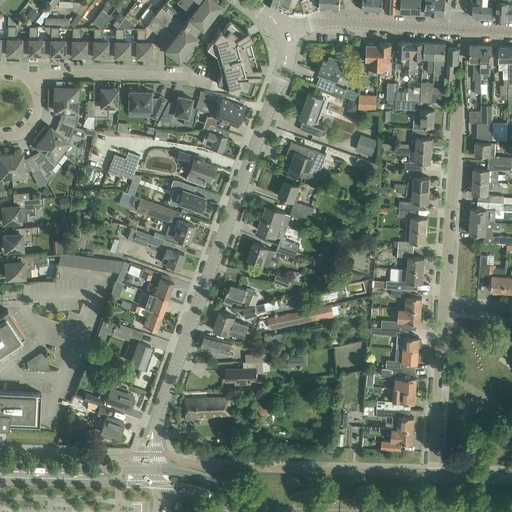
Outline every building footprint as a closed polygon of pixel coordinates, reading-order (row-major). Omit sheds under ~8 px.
[(108,0),(99,13),(93,22),(100,27),(101,27),(105,22),(110,15),(120,0),(108,0)] [(214,0),(201,0),(183,23),(175,33),(176,33),(165,48),(166,49),(166,54),(172,54),(179,59),(197,35),(195,34),(196,33),(195,33),(198,29),(200,27),(201,26),(202,28),(220,4),(214,0)] [(198,0),(185,0),(182,5),(187,9),(193,0),(198,0)] [(319,0),(319,8),(330,8),(330,0),(319,0)] [(330,0),(330,8),(340,9),(340,0),(330,0)] [(362,0),(363,0),(362,10),(372,11),(372,0),(362,0)] [(383,0),(372,0),(372,11),(382,11),(383,0)] [(385,0),(384,11),(396,11),(397,0),(385,0)] [(400,0),(400,12),(410,12),(411,0),(400,0)] [(411,0),(410,12),(421,13),(421,0),(411,0)] [(425,0),(425,13),(435,14),(435,0),(425,0)] [(435,0),(435,14),(445,15),(445,0),(435,0)] [(473,2),(472,17),(482,18),(483,0),(476,0),(477,2),(473,2)] [(488,0),(483,0),(482,18),(492,18),(493,3),(488,3),(488,0)] [(497,0),(498,1),(497,1),(496,19),(507,19),(508,2),(508,0),(497,0)] [(161,7),(150,21),(160,28),(165,25),(175,33),(183,23),(161,7)] [(8,16),(8,39),(7,45),(7,56),(17,56),(17,54),(21,54),(22,45),(29,45),(29,39),(16,39),(16,22),(8,16)] [(213,38),(206,47),(216,54),(221,71),(217,82),(216,82),(226,86),(226,87),(237,91),(239,88),(250,93),(252,86),(256,76),(260,76),(260,66),(257,66),(249,40),(253,38),(247,28),(243,31),(229,20),(222,30),(220,28),(212,38),(213,38)] [(38,26),(29,26),(29,39),(29,45),(29,57),(38,57),(38,54),(43,54),(43,45),(51,46),(51,40),(37,39),(38,26)] [(59,27),(51,27),(51,40),(51,46),(50,57),(60,57),(60,55),(64,55),(65,46),(72,46),(72,40),(59,40),(59,27)] [(73,27),(72,40),(72,46),(72,58),(81,58),(82,55),(86,55),(86,46),(94,47),(94,41),(81,40),(81,27),(73,27)] [(102,28),(94,28),(94,41),(94,47),(93,58),(103,58),(103,56),(108,56),(108,47),(115,47),(115,41),(102,41),(102,28)] [(116,28),(115,41),(115,47),(115,59),(125,59),(125,56),(129,56),(129,47),(137,47),(137,42),(124,41),(124,28),(116,28)] [(137,47),(136,59),(146,59),(146,57),(151,57),(151,48),(158,48),(159,42),(145,42),(145,29),(137,29),(137,42),(137,47)] [(404,40),(401,40),(400,41),(399,41),(398,57),(403,57),(402,72),(409,72),(410,42),(405,41),(404,40)] [(379,43),(378,68),(390,69),(391,54),(391,43),(390,43),(388,42),(385,42),(383,43),(379,43)] [(422,42),(410,42),(409,72),(415,72),(416,58),(422,58),(422,42)] [(435,42),(424,42),(424,57),(428,57),(427,72),(434,72),(435,42)] [(440,65),(445,65),(446,43),(435,42),(434,72),(440,72),(440,65)] [(367,47),(366,68),(369,68),(369,75),(378,75),(378,68),(379,43),(378,44),(374,44),(373,43),(369,43),(368,44),(367,44),(367,47)] [(470,45),(470,60),(473,60),(473,80),(475,80),(475,93),(481,93),(480,73),(480,72),(481,45),(470,45)] [(489,68),(491,68),(492,46),(481,45),(480,72),(480,73),(489,73),(489,68)] [(499,56),(498,69),(503,70),(503,78),(504,79),(504,84),(500,84),(500,99),(508,99),(508,95),(509,83),(510,46),(499,46),(499,56)] [(460,48),(447,47),(447,57),(446,82),(452,83),(453,77),(453,78),(454,63),(459,63),(460,48)] [(321,74),(316,85),(332,92),(335,84),(323,79),(325,75),(328,76),(337,80),(340,71),(343,62),(329,56),(327,62),(323,61),(319,73),(321,74)] [(387,107),(394,108),(394,99),(395,83),(388,82),(387,107)] [(433,83),(421,82),(421,92),(420,101),(433,102),(433,92),(433,89),(433,85),(433,83)] [(395,83),(394,99),(395,99),(407,100),(408,91),(394,91),(395,83)] [(55,87),(55,99),(77,99),(77,88),(55,87)] [(101,88),(101,102),(94,102),(94,116),(108,116),(108,106),(116,106),(117,88),(101,88)] [(346,88),(343,96),(356,101),(359,102),(359,93),(346,88)] [(206,91),(200,90),(198,100),(241,116),(218,107),(204,102),(206,91)] [(151,91),(129,91),(128,109),(153,110),(150,115),(156,119),(166,99),(159,96),(158,98),(151,98),(151,91)] [(421,92),(408,91),(407,100),(415,101),(420,101),(421,92)] [(314,122),(323,97),(316,94),(316,93),(313,92),(313,93),(309,92),(300,117),(305,119),(304,122),(302,122),(300,129),(321,137),(323,129),(312,125),(313,121),(314,122)] [(445,103),(445,92),(433,92),(433,102),(445,103)] [(359,102),(359,108),(366,109),(376,109),(376,95),(360,94),(359,93),(359,102)] [(175,105),(168,102),(160,120),(170,122),(172,113),(185,116),(183,124),(191,126),(196,107),(190,106),(192,98),(178,95),(176,105),(175,105)] [(245,106),(222,97),(218,107),(241,116),(245,106)] [(77,99),(55,99),(54,110),(64,111),(64,115),(61,122),(75,126),(77,119),(76,119),(77,99)] [(415,101),(407,100),(395,99),(394,108),(415,109),(415,108),(415,101)] [(237,126),(241,116),(198,100),(196,107),(211,112),(212,116),(216,118),(237,126)] [(493,112),(493,105),(481,105),(481,110),(482,122),(492,121),(492,124),(493,124),(493,112)] [(415,109),(413,128),(424,129),(425,125),(433,126),(434,110),(415,108),(415,109)] [(482,122),(481,110),(470,111),(470,122),(480,122),(480,129),(478,131),(477,131),(470,131),(471,137),(477,138),(492,139),(492,124),(492,121),(482,122)] [(214,126),(216,118),(212,116),(211,112),(205,111),(200,127),(207,130),(207,128),(210,126),(211,125),(214,126)] [(493,121),(493,139),(507,140),(507,133),(507,121),(493,121)] [(75,126),(61,122),(59,128),(56,131),(51,127),(44,136),(61,150),(69,141),(65,138),(70,133),(72,133),(75,126)] [(118,123),(117,132),(128,134),(130,124),(118,123)] [(214,126),(211,125),(210,126),(207,128),(207,130),(206,133),(205,133),(202,143),(210,146),(217,148),(221,150),(226,136),(220,134),(222,129),(214,126)] [(427,130),(412,129),(412,136),(416,137),(415,149),(432,150),(433,137),(426,137),(427,130)] [(156,130),(154,139),(166,141),(167,132),(156,130)] [(377,139),(361,134),(356,149),(372,155),(377,139)] [(61,150),(44,136),(36,145),(42,150),(40,154),(33,157),(40,169),(46,166),(51,170),(64,153),(61,150)] [(317,182),(326,154),(291,141),(287,153),(294,155),(290,164),(284,162),(281,169),(317,182)] [(474,154),(484,155),(495,156),(496,143),(475,141),(474,154)] [(415,149),(411,149),(411,154),(415,155),(415,162),(431,163),(432,150),(415,149)] [(114,153),(108,171),(120,175),(121,174),(132,177),(139,155),(128,151),(126,158),(114,153)] [(171,152),(152,151),(151,175),(170,176),(171,152)] [(178,151),(175,159),(190,165),(185,179),(204,186),(207,179),(212,181),(215,174),(213,173),(214,170),(213,170),(213,171),(212,171),(214,165),(215,166),(215,167),(216,166),(202,161),(203,159),(194,156),(178,151)] [(10,154),(12,176),(24,175),(23,171),(31,171),(33,173),(40,169),(33,157),(23,161),(22,153),(10,154)] [(0,154),(0,174),(0,177),(12,176),(10,154),(0,154)] [(355,163),(380,172),(381,165),(366,159),(366,160),(358,157),(355,163)] [(474,168),(473,180),(489,181),(489,169),(474,168)] [(414,176),(414,182),(408,181),(408,185),(406,185),(406,184),(395,183),(395,188),(429,190),(430,177),(414,176)] [(173,179),(170,188),(173,189),(181,192),(177,202),(178,202),(200,210),(201,207),(203,207),(205,201),(204,199),(205,197),(193,192),(196,186),(178,180),(173,179)] [(298,192),(300,186),(284,180),(279,195),(298,202),(301,193),(298,192)] [(489,181),(473,180),(472,193),(488,194),(489,181)] [(428,203),(429,190),(399,188),(398,192),(406,193),(406,195),(413,196),(412,202),(428,203)] [(168,221),(169,219),(172,210),(163,206),(122,192),(120,197),(129,201),(132,206),(137,207),(135,210),(152,216),(153,216),(168,221)] [(490,194),(490,201),(504,202),(504,195),(490,194)] [(42,197),(29,198),(16,199),(16,206),(2,207),(3,222),(27,221),(27,212),(35,212),(34,205),(43,204),(42,197)] [(504,202),(490,201),(489,209),(511,210),(511,203),(504,203),(504,202)] [(297,209),(309,213),(313,215),(315,208),(300,202),(297,209)] [(290,214),(267,205),(263,217),(280,223),(287,226),(290,217),(294,219),(295,215),(306,219),(309,213),(292,207),(290,214)] [(416,209),(397,208),(397,212),(399,212),(399,216),(412,217),(411,223),(407,223),(407,229),(426,230),(427,217),(416,216),(416,209)] [(471,208),(470,220),(491,222),(491,215),(486,215),(487,209),(471,208)] [(280,223),(263,217),(258,229),(281,238),(279,244),(300,252),(301,247),(299,245),(300,245),(286,239),(287,237),(283,235),(287,226),(280,223)] [(188,241),(194,225),(177,219),(176,222),(169,219),(168,221),(170,222),(165,237),(177,241),(178,238),(181,239),(181,240),(183,240),(183,239),(188,241)] [(491,222),(470,220),(469,233),(485,234),(485,236),(492,236),(492,228),(500,229),(500,226),(507,227),(507,223),(491,222)] [(38,232),(37,226),(15,227),(15,228),(18,228),(18,233),(4,234),(5,250),(22,249),(22,241),(32,240),(32,233),(38,232)] [(133,241),(137,230),(132,228),(128,240),(133,241)] [(426,230),(407,229),(406,241),(399,240),(398,248),(413,249),(414,242),(426,243),(426,230)] [(147,243),(162,248),(165,239),(137,230),(133,241),(146,246),(147,243)] [(64,240),(54,240),(55,252),(61,252),(62,252),(64,240)] [(268,265),(269,265),(274,249),(253,242),(248,258),(257,261),(268,265)] [(300,252),(279,244),(276,250),(280,252),(295,257),(297,257),(300,252)] [(161,262),(169,265),(179,268),(184,253),(166,247),(161,262)] [(413,249),(398,248),(398,256),(409,257),(408,269),(424,270),(425,257),(413,256),(413,249)] [(62,252),(61,252),(58,264),(65,265),(67,253),(62,252)] [(20,261),(6,262),(7,278),(24,277),(31,276),(31,268),(34,268),(34,263),(46,262),(45,253),(33,254),(17,255),(17,256),(20,255),(20,261)] [(73,254),(67,253),(65,265),(71,266),(73,254)] [(79,255),(73,254),(71,266),(77,266),(79,255)] [(488,255),(480,254),(479,268),(478,278),(489,279),(489,285),(491,285),(491,290),(504,291),(505,268),(495,268),(495,265),(487,264),(488,255)] [(86,255),(79,255),(77,266),(83,267),(86,255)] [(92,256),(86,255),(83,267),(89,268),(92,256)] [(98,257),(92,256),(89,268),(96,269),(98,257)] [(104,258),(98,257),(96,269),(102,270),(104,258)] [(110,259),(104,258),(102,270),(108,271),(110,259)] [(117,260),(110,259),(108,271),(114,271),(117,260)] [(124,261),(117,260),(114,271),(118,272),(124,261)] [(127,272),(138,276),(141,268),(130,264),(127,272)] [(142,267),(140,276),(150,279),(153,270),(151,270),(142,267)] [(408,269),(399,268),(398,281),(387,280),(386,288),(391,288),(392,287),(411,289),(412,282),(423,283),(424,270),(408,269)] [(291,279),(277,274),(274,282),(288,287),(291,279)] [(152,293),(154,294),(168,299),(174,282),(160,277),(157,286),(155,285),(149,283),(146,291),(149,292),(152,293)] [(115,286),(111,296),(119,299),(123,288),(115,286)] [(236,291),(228,288),(224,300),(232,303),(233,299),(254,305),(256,304),(259,296),(253,294),(255,290),(247,287),(246,289),(238,286),(236,291)] [(322,300),(338,297),(336,286),(328,288),(319,290),(322,300)] [(392,287),(391,288),(391,295),(405,296),(404,303),(406,303),(405,309),(421,310),(422,297),(418,297),(418,294),(411,294),(411,289),(392,287)] [(162,314),(168,299),(157,295),(154,294),(152,293),(149,292),(143,308),(162,314)] [(256,304),(254,305),(243,307),(245,318),(257,315),(257,313),(279,307),(277,299),(256,304)] [(139,312),(141,307),(127,301),(125,307),(139,312)] [(331,304),(267,317),(270,329),(337,315),(335,304),(331,305),(331,304)] [(138,314),(146,316),(143,325),(156,330),(162,314),(143,308),(141,307),(139,312),(138,314)] [(421,312),(421,310),(405,309),(398,308),(398,321),(384,320),(384,327),(409,328),(409,324),(416,325),(416,323),(420,323),(420,321),(423,321),(423,312),(421,312)] [(25,336),(7,309),(0,313),(0,425),(8,426),(8,423),(39,424),(41,392),(40,392),(40,393),(0,390),(0,351),(24,336),(25,336)] [(218,314),(216,320),(247,330),(249,325),(234,320),(235,316),(220,311),(219,313),(218,314)] [(100,327),(110,331),(113,332),(112,334),(129,340),(130,335),(140,339),(142,332),(104,318),(100,327)] [(247,330),(216,320),(214,326),(214,328),(213,330),(228,336),(230,332),(244,337),(247,330)] [(408,333),(409,328),(384,327),(383,328),(378,327),(378,334),(398,335),(397,348),(403,349),(418,350),(419,348),(421,348),(421,339),(419,339),(419,337),(415,336),(415,334),(408,333)] [(287,341),(285,332),(278,333),(264,336),(266,346),(287,341)] [(218,351),(228,354),(232,342),(205,335),(202,346),(218,351)] [(138,341),(136,346),(129,343),(125,354),(132,357),(130,362),(143,367),(151,346),(138,341)] [(418,352),(418,350),(403,349),(402,361),(387,360),(386,367),(406,368),(406,364),(413,365),(413,362),(418,363),(418,360),(420,361),(421,352),(418,352)] [(267,353),(263,353),(246,353),(246,362),(263,361),(268,361),(267,353)] [(27,356),(28,370),(47,370),(46,355),(27,356)] [(263,361),(246,362),(246,368),(226,369),(226,381),(235,381),(235,384),(251,383),(251,380),(257,380),(257,373),(264,373),(264,368),(270,368),(269,362),(268,362),(268,361),(263,361)] [(382,367),(381,375),(401,376),(400,388),(416,390),(416,387),(418,388),(419,379),(416,379),(417,377),(410,376),(410,369),(382,367)] [(126,392),(127,389),(112,384),(109,391),(108,391),(105,399),(128,408),(133,395),(126,392)] [(400,388),(394,388),(393,401),(377,400),(377,407),(396,408),(403,408),(403,404),(410,405),(410,402),(415,403),(416,390),(400,388)] [(102,399),(92,395),(90,401),(97,404),(100,405),(102,399)] [(97,404),(75,396),(72,403),(95,412),(97,404)] [(199,417),(230,416),(230,397),(214,397),(214,398),(185,398),(185,420),(199,419),(199,417)] [(271,403),(255,406),(257,418),(273,414),(271,403)] [(111,411),(99,406),(97,412),(106,416),(101,430),(102,430),(99,437),(110,441),(112,434),(118,436),(123,421),(109,416),(111,411)] [(396,408),(377,407),(364,406),(364,410),(364,414),(393,416),(396,416),(396,408)] [(393,416),(392,428),(413,430),(414,417),(410,416),(410,414),(403,413),(403,416),(398,416),(396,416),(393,416)] [(413,430),(391,428),(391,441),(395,441),(400,442),(401,442),(401,444),(409,445),(409,442),(412,443),(412,440),(415,440),(415,432),(413,432),(413,430)] [(382,441),(381,449),(394,450),(395,441),(391,441),(382,441)]
